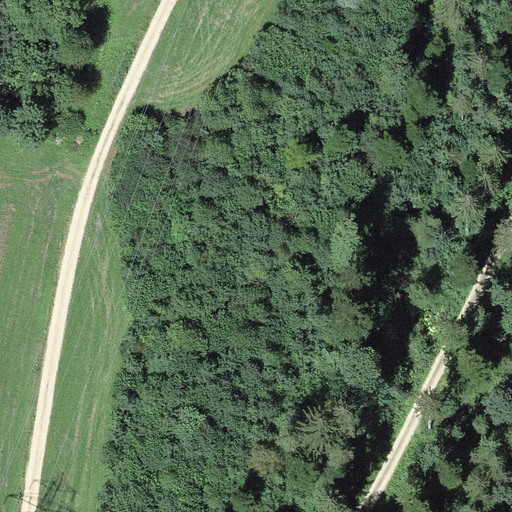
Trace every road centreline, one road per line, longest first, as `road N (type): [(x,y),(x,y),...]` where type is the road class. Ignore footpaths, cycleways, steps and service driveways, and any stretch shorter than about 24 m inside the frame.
road 1 (track): [(169,0),(83,191),(29,511)]
road 2 (track): [(511,221),(363,511)]
road 3 (track): [(438,511),(511,307)]
